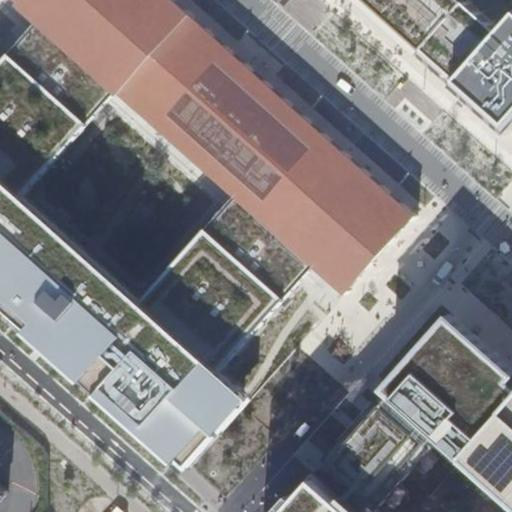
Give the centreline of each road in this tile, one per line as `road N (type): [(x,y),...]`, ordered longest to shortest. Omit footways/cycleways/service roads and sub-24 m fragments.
road 1 (residential): [(511,241),(242,0)]
road 2 (residential): [(187,511),(0,345)]
